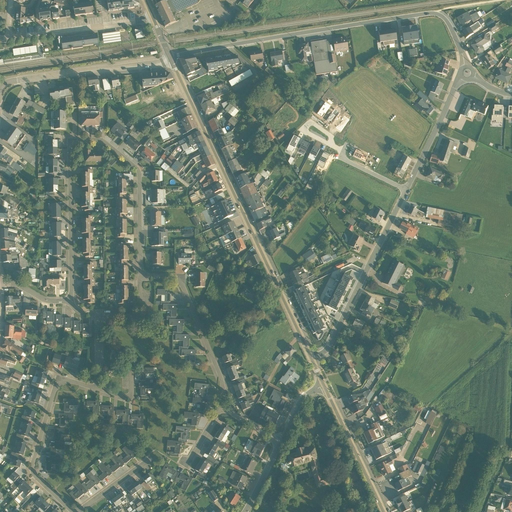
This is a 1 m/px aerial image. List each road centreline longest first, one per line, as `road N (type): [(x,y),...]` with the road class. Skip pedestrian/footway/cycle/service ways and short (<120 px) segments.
road 1 (residential): [(143,273),(137,169),(101,140),(77,140),(69,149),(71,300)]
road 2 (primary): [(311,359),(170,59)]
road 3 (residential): [(465,66),(450,27),(430,13),(170,59)]
road 4 (residential): [(406,190),(330,343),(311,359)]
road 5 (residential): [(72,511),(31,465),(53,389),(68,381),(99,389)]
road 6 (residential): [(143,273),(179,279),(219,375),(220,407)]
road 7 (tertiary): [(0,88),(170,59)]
road 8 (residential): [(152,17),(8,39)]
road 9 (primary): [(383,511),(323,385)]
road 10 (residential): [(462,78),(406,190)]
